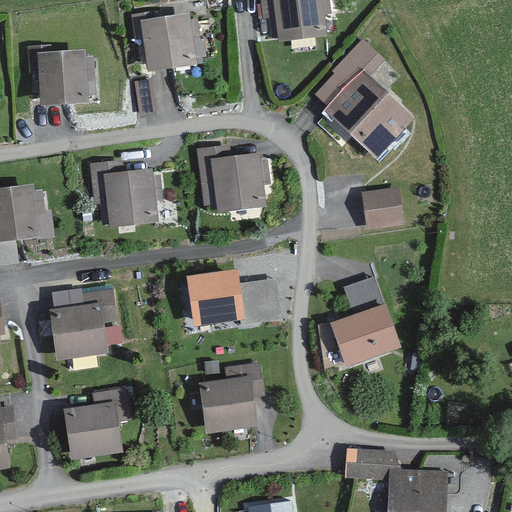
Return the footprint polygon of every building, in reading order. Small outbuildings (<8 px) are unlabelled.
[(323,0),(271,0),(279,47),(329,39),(323,0)] [(195,14),(140,22),(149,81),(203,72),(195,14)] [(361,40),(308,96),(379,163),(417,123),(372,80),(387,65),(361,40)] [(90,52),(38,54),(41,109),(93,106),(90,52)] [(231,160),(231,148),(197,151),(200,192),(216,191),(217,214),(266,210),(265,188),(269,187),(267,165),(260,165),(260,158),(231,160)] [(123,175),(122,163),(89,166),(92,207),(108,205),(109,229),(158,225),(157,202),(161,202),(159,180),(152,180),(152,173),(123,175)] [(0,191),(0,244),(43,239),(40,216),(44,216),(41,193),(35,194),(34,187),(0,191)] [(400,188),(361,194),(367,230),(406,224),(400,188)] [(242,313),(235,268),(190,274),(197,320),(242,313)] [(115,324),(110,292),(77,297),(78,308),(51,313),(59,363),(109,355),(104,326),(115,324)] [(385,304),(330,324),(347,370),(402,350),(385,304)] [(261,398),(256,365),(223,370),(225,382),(197,386),(205,436),(255,428),(251,400),(261,398)] [(128,424),(122,391),(89,396),(91,408),(64,412),(71,462),(122,454),(117,425),(128,424)] [(0,407),(0,470),(9,470),(6,441),(15,440),(11,406),(0,407)] [(445,511),(446,472),(396,471),(397,454),(351,452),(350,480),(390,481),(389,511),(445,511)] [(290,511),(289,501),(252,506),(252,511),(290,511)]
